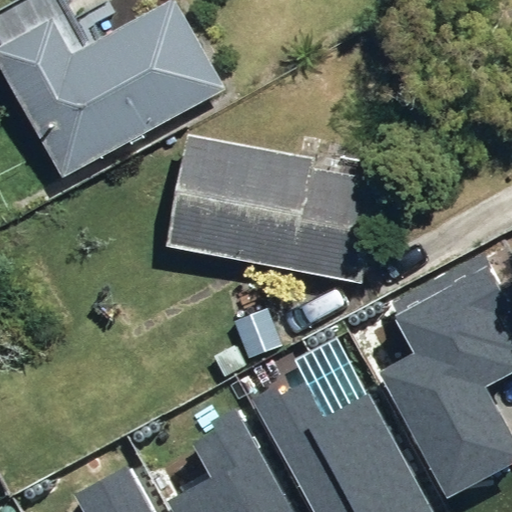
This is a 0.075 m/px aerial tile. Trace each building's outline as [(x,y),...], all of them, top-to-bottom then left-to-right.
[(43,27),(0,51),(0,89),(56,185),(214,94),(163,6),(64,64),(43,27)] [(175,144),(156,251),(356,287),(375,179),(175,144)] [(511,299),(511,282),(494,248),(396,299),(420,344),(389,360),(456,488),(511,459),(511,396),(502,377),(511,371),(511,311),(507,302),(511,299)] [(444,511),(446,511),(378,385),(336,407),(315,366),(269,390),(334,511),(444,511)] [(306,511),(247,399),(225,410),(226,420),(203,432),(222,467),(179,489),(191,511),(306,511)] [(169,511),(140,456),(86,485),(100,511),(169,511)]
